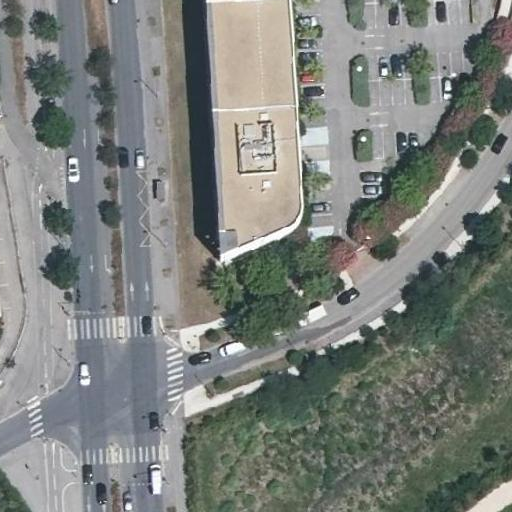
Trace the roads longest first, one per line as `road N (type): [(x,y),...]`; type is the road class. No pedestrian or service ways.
road 1 (residential): [(145,380),(278,338),(374,287),(440,234),(511,129)]
road 2 (primary): [(71,0),(93,398)]
road 3 (primary): [(145,380),(125,0)]
road 4 (unknown): [(341,126),(409,121),(400,0)]
road 5 (primary): [(151,511),(145,380)]
